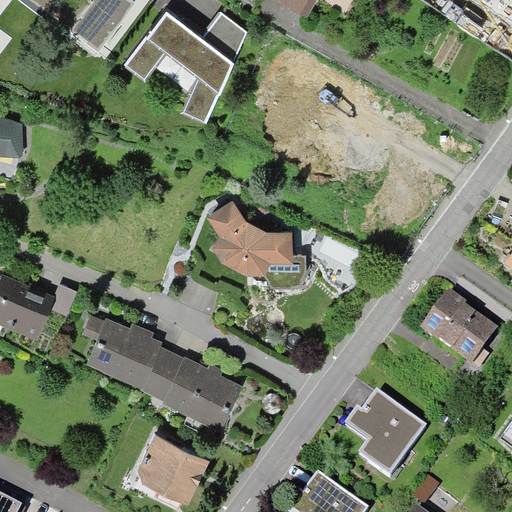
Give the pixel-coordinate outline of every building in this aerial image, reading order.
[(25,0),(64,29),(59,35),(61,36),(68,27),(96,48),(131,2),(128,0),(25,0)] [(287,0),(303,11),(310,0),(287,0)] [(511,0),(477,0),(511,22),(511,0)] [(204,122),(245,31),(219,11),(218,12),(219,12),(201,36),(164,9),(122,63),(142,79),(164,50),(197,75),(181,111),(204,122)] [(17,126),(0,120),(0,177),(6,179),(7,181),(10,182),(9,180),(14,182),(19,183),(22,169),(15,167),(18,151),(17,126)] [(296,284),(305,268),(304,253),(287,254),(286,232),(264,233),(241,221),(229,203),(209,215),(220,233),(214,244),(222,257),(245,269),(246,286),(296,284)] [(4,318),(36,332),(51,298),(5,279),(0,290),(0,327),(0,328),(4,318)] [(479,349),(491,332),(462,311),(463,310),(447,298),(422,333),(462,361),(452,375),(475,392),(486,377),(481,374),(493,359),(479,349)] [(143,377),(155,383),(169,354),(155,347),(157,343),(142,337),(144,331),(130,325),(128,331),(104,321),(87,360),(140,383),(143,377)] [(218,371),(207,365),(204,370),(169,354),(155,383),(150,392),(163,398),(162,399),(217,426),(237,387),(216,376),(218,371)] [(423,429),(374,394),(358,417),(371,425),(363,436),(369,440),(357,457),(388,479),(423,429)] [(511,424),(502,440),(511,447),(511,424)] [(153,497),(176,508),(202,457),(181,447),(180,449),(155,436),(146,453),(144,452),(141,457),(143,459),(135,474),(159,486),(153,497)] [(364,511),(365,511),(316,476),(300,499),(312,508),(308,511),(364,511)] [(430,509),(433,511),(450,511),(456,503),(442,493),(430,509)] [(14,511),(15,511),(0,503),(0,511),(14,511)]
